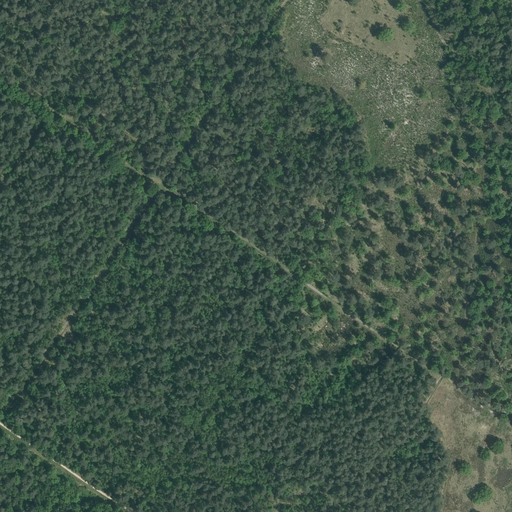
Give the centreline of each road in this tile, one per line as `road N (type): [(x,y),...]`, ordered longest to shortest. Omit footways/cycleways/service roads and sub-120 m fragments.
road 1 (track): [(161,186),(442,378)]
road 2 (track): [(17,398),(161,186)]
road 3 (track): [(287,0),(161,186)]
road 4 (track): [(161,186),(0,73)]
road 5 (track): [(353,511),(442,378)]
road 6 (track): [(122,511),(0,427)]
